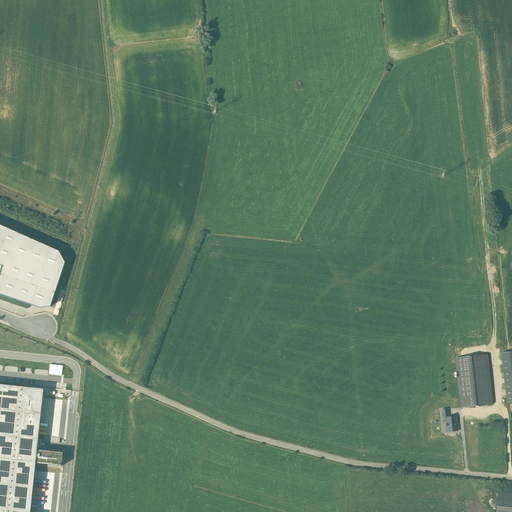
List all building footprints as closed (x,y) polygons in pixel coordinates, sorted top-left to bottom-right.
[(0,265),(3,266),(0,274),(0,294),(39,308),(50,307),(65,263),(58,252),(0,225),(0,265)] [(501,353),(507,402),(509,402),(511,401),(511,352),(506,353),(501,353)] [(492,404),(486,355),(455,358),(461,407),(492,404)] [(43,392),(43,390),(25,388),(0,385),(0,511),(30,511),(35,471),(35,465),(35,464),(37,443),(38,441),(38,435),(39,433),(39,429),(40,424),(40,420),(40,416),(41,412),(41,408),(42,404),(42,400),(43,392)] [(456,417),(445,418),(447,432),(457,431),(456,417)] [(62,453),(37,450),(35,463),(61,466),(62,453)] [(511,511),(511,491),(498,490),(495,511),(511,511)]
